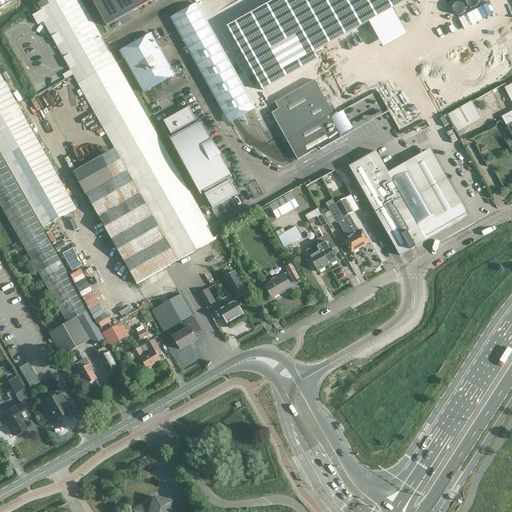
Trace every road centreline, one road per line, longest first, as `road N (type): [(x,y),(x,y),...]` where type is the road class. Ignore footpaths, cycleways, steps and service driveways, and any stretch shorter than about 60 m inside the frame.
road 1 (primary): [(511,317),(395,510)]
road 2 (unclassified): [(156,409),(216,504),(289,501),(303,511)]
road 3 (tertiary): [(0,496),(156,409)]
road 4 (unclassified): [(415,272),(406,318),(299,383)]
road 5 (primary): [(423,511),(511,374)]
road 6 (tertiary): [(395,510),(353,471),(299,383)]
road 7 (residential): [(415,272),(392,275),(275,341)]
road 8 (tertiary): [(281,394),(333,484),(362,511)]
